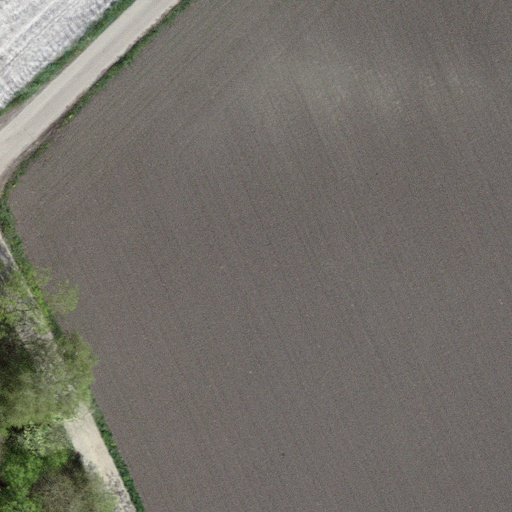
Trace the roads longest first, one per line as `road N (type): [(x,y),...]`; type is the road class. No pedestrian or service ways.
road 1 (track): [(0,256),(110,511)]
road 2 (track): [(153,0),(0,153)]
